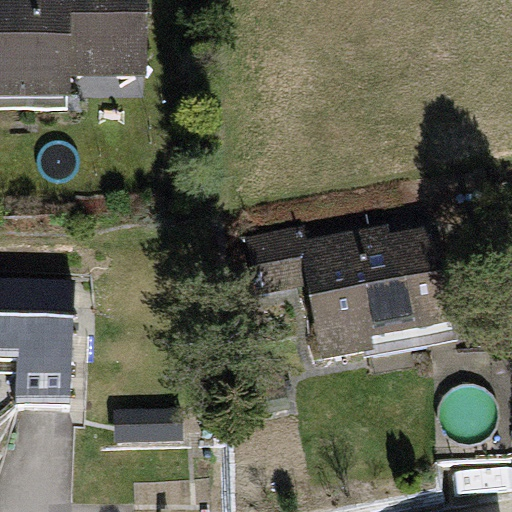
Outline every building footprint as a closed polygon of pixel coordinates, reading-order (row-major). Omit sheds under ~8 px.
[(0,0),(0,104),(74,105),(74,79),(147,79),(147,0),(0,0)] [(310,227),(246,239),(257,298),(312,288),(327,368),(374,359),(372,346),(453,331),(435,234),(392,241),(390,228),(313,242),(310,227)] [(76,289),(0,286),(0,363),(21,364),(19,404),(73,406),(76,289)] [(511,458),(511,348),(433,353),(439,462),(511,458)] [(262,414),(294,404),(283,366),(251,376),(262,414)] [(184,413),(117,416),(119,449),(186,446),(184,413)]
